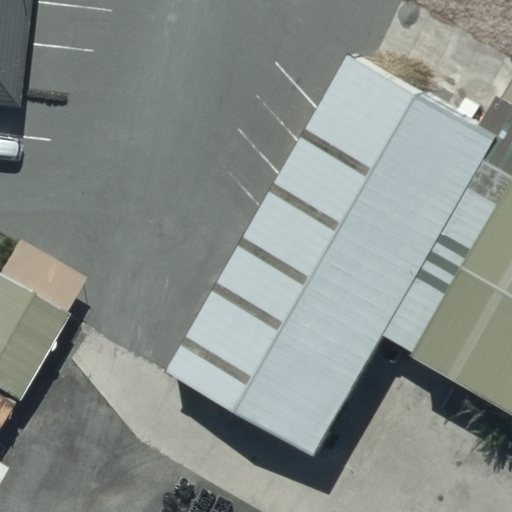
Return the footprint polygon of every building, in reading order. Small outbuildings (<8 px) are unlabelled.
[(0,0),(0,116),(15,118),(27,0),(0,0)] [(458,129),(327,45),(133,345),(264,430),(458,129)] [(511,190),(502,184),(409,331),(511,396),(511,190)] [(84,288),(18,248),(0,277),(0,404),(13,412),(64,327),(61,326),(84,288)] [(0,511),(38,511),(0,491),(0,511)]
